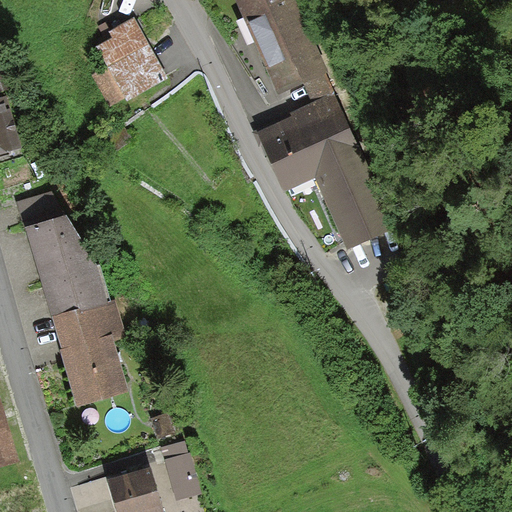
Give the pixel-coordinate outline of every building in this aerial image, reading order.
[(283,0),(234,0),(273,87),(314,69),(283,0)] [(108,103),(157,76),(128,24),(97,41),(110,64),(92,74),(108,103)] [(0,59),(0,89),(8,87),(0,59)] [(341,242),(380,225),(325,100),(259,129),(284,185),(311,173),(341,242)] [(0,102),(0,155),(21,149),(7,101),(0,102)] [(27,231),(52,323),(75,316),(76,321),(109,311),(108,306),(98,270),(66,220),(27,231)] [(52,323),(79,410),(130,395),(115,344),(127,340),(116,304),(108,306),(109,311),(76,321),(75,316),(52,323)] [(0,470),(19,464),(0,401),(0,470)] [(164,451),(179,502),(200,496),(186,445),(164,451)] [(160,511),(149,471),(108,483),(117,511),(160,511)]
